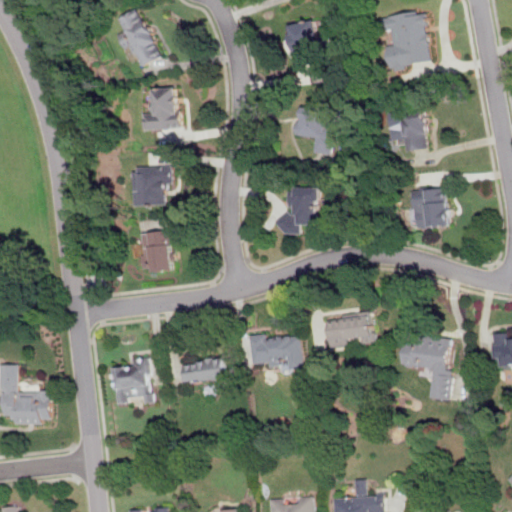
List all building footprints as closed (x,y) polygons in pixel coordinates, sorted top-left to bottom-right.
[(131,54),(139,50),(146,65),(166,56),(144,7),(122,17),(128,30),(121,33),(131,54)] [(384,18),(392,17),(392,15),(421,10),(422,14),(430,12),(432,23),(428,23),(430,32),(432,32),(435,45),(433,45),(435,60),(407,65),(408,68),(397,70),(396,67),(394,67),(390,47),(399,45),(395,27),(386,28),(384,18)] [(318,60),(317,52),(324,51),(318,18),(292,23),(299,64),(318,60)] [(186,127),(184,85),(154,87),(155,109),(146,109),(147,129),(186,127)] [(393,124),(395,139),(409,137),(411,150),(432,147),(430,132),(432,132),(431,124),(433,124),(432,117),(431,117),(429,101),(404,105),(404,110),(399,111),(401,123),(393,124)] [(336,153),(339,130),(328,129),(331,108),(302,104),(298,135),(318,138),(317,150),(336,153)] [(136,165),(136,205),(167,204),(167,184),(177,184),(177,164),(136,165)] [(304,234),(304,224),(323,224),(324,186),(293,185),(292,212),(283,212),(282,233),(304,234)] [(418,190),(425,190),(425,186),(432,186),(432,189),(449,188),(450,201),(452,201),(452,208),(455,208),(456,216),(455,216),(455,225),(430,227),(430,228),(425,228),(425,227),(421,227),(420,215),(419,215),(418,206),(417,206),(416,196),(415,196),(415,191),(418,191),(418,190)] [(144,231),(147,272),(177,269),(174,228),(144,231)] [(335,349),(380,341),(375,309),(329,318),(335,349)] [(506,368),(511,368),(511,331),(497,331),(497,358),(506,358),(506,368)] [(255,335),(256,364),(306,362),(305,333),(255,335)] [(435,397),(454,399),(457,368),(451,367),(454,336),(421,333),(420,341),(408,340),(406,364),(438,367),(435,397)] [(154,355),(134,357),(135,366),(118,368),(121,405),(158,402),(154,355)] [(228,355),(186,360),(189,381),(221,377),(222,385),(232,384),(228,355)] [(55,422),(55,390),(24,389),(25,363),(4,363),(4,412),(15,412),(15,422),(55,422)] [(337,511),(377,511),(388,511),(388,492),(369,492),(369,479),(359,479),(359,495),(337,495),(337,511)] [(318,511),(317,494),(273,498),(274,511),(318,511)]
